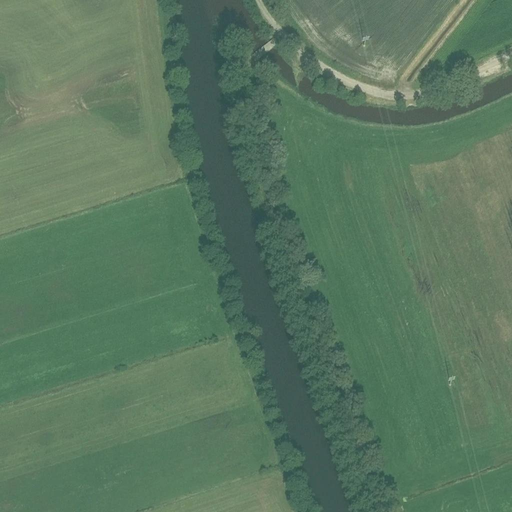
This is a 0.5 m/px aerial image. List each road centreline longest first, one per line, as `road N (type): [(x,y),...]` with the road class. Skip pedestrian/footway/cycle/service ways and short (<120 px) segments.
road 1 (track): [(379,511),(247,136),(245,72),(252,58),(296,28)]
road 2 (track): [(260,0),(275,27),(314,63),(394,95),(427,92),(511,56)]
